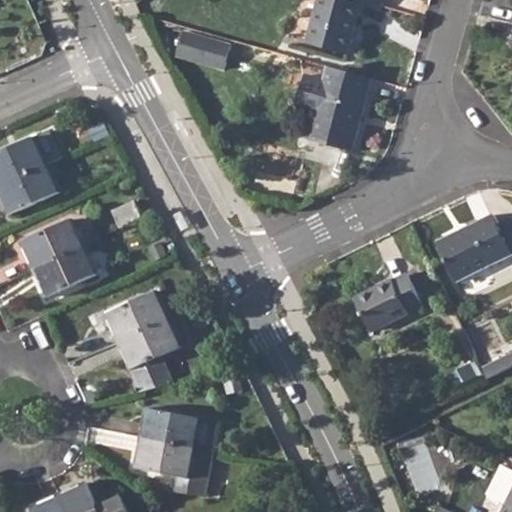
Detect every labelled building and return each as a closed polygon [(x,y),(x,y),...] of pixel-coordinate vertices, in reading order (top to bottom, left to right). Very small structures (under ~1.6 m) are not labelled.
[(316,0),(307,39),(346,50),(359,0),(316,0)] [(234,36),(185,23),(178,47),(226,60),(234,36)] [(371,74),(328,63),(309,135),(352,147),(371,74)] [(0,149),(0,182),(47,162),(34,135),(0,149)] [(47,162),(0,182),(0,185),(12,212),(59,190),(47,162)] [(171,194),(163,179),(156,182),(164,198),(167,196),(171,194)] [(511,252),(493,215),(439,242),(458,282),(511,254),(511,252)] [(25,240),(37,267),(85,246),(74,219),(25,240)] [(85,246),(37,267),(49,293),(97,273),(85,246)] [(408,272),(357,296),(374,330),(424,305),(408,272)] [(109,312),(121,339),(170,317),(157,290),(109,312)] [(170,317),(121,339),(145,391),(176,383),(163,353),(182,345),(170,317)] [(511,351),(482,367),(487,378),(511,365),(511,351)] [(150,407),(144,436),(197,446),(218,450),(223,420),(150,407)] [(144,436),(139,466),(182,474),(179,490),(209,495),(218,450),(197,446),(144,436)] [(87,483),(59,496),(66,511),(126,511),(118,495),(98,505),(87,483)] [(66,511),(59,496),(32,509),(33,511),(66,511)]
